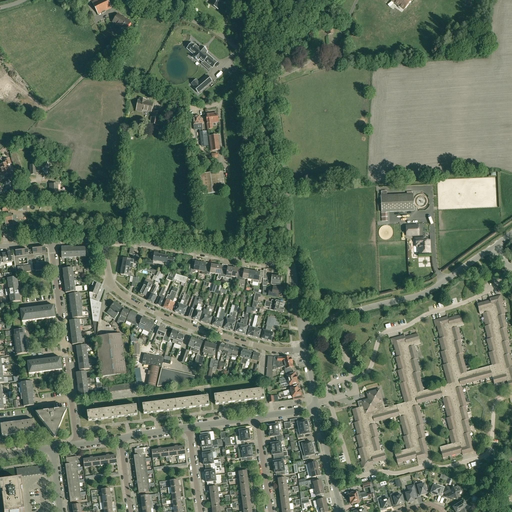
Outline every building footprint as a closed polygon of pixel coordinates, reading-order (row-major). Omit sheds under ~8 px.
[(98,14),(112,8),(107,0),(96,0),(92,2),(98,14)] [(218,9),(222,0),(212,0),(209,4),(218,9)] [(389,0),(394,3),(403,10),(410,1),(410,0),(389,0)] [(126,29),(131,22),(118,14),(114,21),(122,26),(120,28),(120,30),(124,32),(125,32),(126,29)] [(204,61),(212,67),(212,68),(217,63),(211,58),(210,59),(208,57),(209,56),(206,53),(207,52),(201,46),(199,49),(195,46),(195,47),(191,44),(187,48),(195,55),(193,57),(195,58),(194,59),(196,60),(196,59),(198,61),(199,59),(203,62),(204,61)] [(199,83),(194,87),(193,87),(198,93),(212,81),(207,76),(199,83)] [(11,82),(1,95),(8,100),(18,88),(11,82)] [(139,101),(138,101),(136,111),(142,112),(142,110),(151,112),(153,104),(146,102),(146,100),(140,99),(139,101)] [(153,118),(151,118),(150,124),(158,125),(160,113),(154,111),(153,118)] [(207,129),(212,128),(212,122),(218,121),(217,114),(205,115),(207,129)] [(199,116),(193,117),(194,125),(194,131),(200,130),(200,132),(203,132),(202,123),(203,123),(202,119),(200,119),(199,116)] [(203,132),(200,132),(201,147),(209,146),(207,132),(203,132)] [(216,135),(209,136),(211,151),(218,150),(216,135)] [(0,167),(2,172),(0,173),(0,177),(1,179),(5,178),(4,175),(10,173),(10,171),(11,171),(12,171),(13,171),(9,159),(4,160),(5,164),(0,165),(0,167)] [(42,165),(41,164),(40,165),(40,170),(42,170),(48,177),(55,169),(48,163),(46,165),(45,165),(44,165),(43,165),(42,165)] [(222,171),(198,174),(200,195),(225,192),(222,171)] [(50,192),(50,195),(60,194),(60,191),(58,191),(58,185),(50,185),(51,191),(50,192)] [(413,194),(387,195),(387,191),(381,191),(381,196),(381,212),(414,211),(413,194)] [(12,222),(11,217),(10,215),(2,217),(5,227),(13,225),(17,224),(17,221),(12,222)] [(418,225),(406,226),(406,236),(418,235),(418,225)] [(425,238),(422,238),(415,238),(416,246),(419,246),(419,253),(425,253),(426,253),(428,253),(430,253),(430,251),(430,248),(429,241),(425,241),(425,238)] [(44,256),(44,259),(49,258),(48,249),(46,248),(45,248),(45,247),(39,248),(40,256),(44,256)] [(33,250),(30,250),(32,260),(36,260),(36,257),(40,256),(39,248),(32,249),(33,250)] [(22,250),(23,259),(27,258),(27,261),(32,260),(30,250),(28,250),(28,249),(22,250)] [(14,263),(19,262),(19,259),(23,259),(22,250),(15,251),(16,252),(14,252),(13,254),(14,263)] [(7,253),(7,254),(5,255),(6,265),(7,265),(7,264),(12,263),(12,262),(13,262),(13,256),(11,256),(11,253),(11,252),(7,253)] [(168,256),(161,255),(159,262),(167,263),(167,261),(172,262),(171,265),(174,265),(175,258),(172,258),(172,259),(167,258),(168,256)] [(49,258),(44,259),(45,262),(41,262),(42,271),(48,270),(48,269),(49,269),(50,267),(49,258)] [(121,266),(122,266),(122,267),(129,268),(132,269),(133,263),(134,260),(123,258),(123,262),(122,262),(121,266)] [(32,260),(27,261),(28,264),(24,265),(25,273),(31,272),(31,271),(33,271),(32,260)] [(36,260),(32,260),(33,271),(35,271),(35,272),(42,271),(41,262),(37,263),(36,260)] [(19,262),(14,263),(16,272),(17,273),(18,273),(18,274),(25,273),(24,265),(20,265),(19,262)] [(195,271),(199,271),(200,263),(195,262),(194,266),(191,266),(189,272),(192,273),(195,272),(195,271)] [(200,263),(199,271),(202,272),(202,274),(207,275),(208,268),(205,268),(206,264),(200,263)] [(209,273),(215,274),(217,265),(211,264),(210,269),(208,268),(207,275),(209,275),(209,273)] [(221,277),(223,277),(224,271),(221,270),(222,266),(217,265),(215,274),(218,274),(218,277),(217,278),(219,280),(221,279),(221,277)] [(129,268),(122,267),(121,267),(120,271),(121,271),(120,275),(130,277),(131,277),(131,275),(131,274),(128,273),(129,268)] [(231,278),(232,276),(233,268),(227,267),(227,271),(224,271),(223,277),(226,278),(231,278)] [(62,269),(63,275),(69,274),(69,276),(74,275),(73,268),(62,269)] [(233,268),(232,276),(237,277),(236,280),(239,280),(240,274),(238,273),(239,269),(233,268)] [(161,271),(158,271),(152,270),(151,272),(151,273),(154,275),(152,279),(156,281),(161,271)] [(245,278),(248,279),(249,270),(244,270),(243,274),(240,274),(239,280),(243,280),(244,280),(245,278)] [(164,272),(161,271),(156,281),(159,283),(164,272)] [(255,271),(253,280),(253,282),(258,283),(261,283),(262,277),(259,277),(260,272),(255,271)] [(264,271),(263,277),(263,286),(267,286),(267,283),(271,283),(271,285),(280,286),(281,282),(281,277),(272,276),(272,280),(268,280),(268,276),(266,275),(267,271),(264,271)] [(175,278),(174,279),(185,284),(187,278),(181,276),(177,275),(176,275),(175,278)] [(96,295),(100,286),(100,285),(99,285),(99,284),(97,283),(96,284),(95,283),(94,283),(93,282),(91,287),(89,294),(93,322),(98,322),(102,304),(99,303),(94,301),(91,300),(92,293),(93,294),(96,295)] [(145,296),(148,292),(152,286),(149,284),(146,283),(144,285),(143,287),(140,293),(145,296)] [(150,293),(147,300),(153,303),(157,297),(153,295),(156,287),(154,286),(151,293),(150,293)] [(163,287),(158,299),(156,305),(160,306),(164,296),(162,295),(165,288),(163,287)] [(283,289),(273,287),(273,290),(269,290),(268,296),(279,298),(279,295),(281,295),(283,289)] [(162,307),(163,308),(167,309),(174,293),(172,292),(170,296),(168,295),(165,302),(162,307)] [(167,309),(171,311),(172,311),(174,306),(175,304),(173,303),(176,294),(174,293),(167,309)] [(178,313),(179,313),(186,295),(184,294),(180,305),(178,304),(177,305),(175,312),(175,313),(177,313),(178,313)] [(189,296),(186,295),(179,313),(181,314),(181,315),(183,316),(183,315),(184,315),(186,311),(187,307),(185,307),(189,296)] [(418,358),(416,352),(414,346),(420,344),(417,334),(404,337),(404,335),(390,339),(392,345),(393,345),(397,357),(395,358),(399,370),(397,371),(401,383),(399,384),(404,403),(385,408),(379,389),(366,393),(368,399),(362,401),(363,404),(360,405),(361,407),(352,410),(356,422),(354,423),(358,436),(356,436),(360,449),(358,449),(362,462),(360,462),(362,468),(374,465),(373,463),(386,460),(384,451),(381,452),(381,450),(377,437),(379,437),(375,423),(399,416),(405,436),(403,437),(407,450),(395,453),(398,464),(416,458),(417,460),(430,457),(429,450),(427,451),(424,438),(425,438),(422,425),(424,425),(418,404),(442,397),(448,418),(446,418),(450,431),(448,432),(452,444),(440,448),(443,458),(462,453),(462,455),(476,451),(474,445),(473,445),(469,433),(471,433),(467,420),(469,420),(465,407),(467,406),(461,385),(492,377),(494,384),(507,381),(509,388),(511,387),(511,362),(510,354),(511,354),(508,341),(509,341),(506,328),(507,328),(504,315),(505,315),(502,302),(503,302),(501,295),(489,299),(490,300),(483,302),(483,301),(480,301),(481,303),(477,304),(480,315),(483,314),(486,326),(485,327),(488,339),(487,340),(490,353),(488,353),(492,366),(467,372),(462,354),(463,353),(460,341),(461,340),(458,327),(463,326),(460,315),(448,319),(447,317),(434,321),(435,327),(437,326),(440,339),(438,339),(442,352),(440,352),(444,365),(442,365),(448,384),(423,391),(420,378),(418,372),(420,372),(416,359),(418,358)] [(186,317),(191,319),(193,314),(195,306),(196,306),(198,302),(194,301),(192,309),(189,308),(187,312),(186,317)] [(118,313),(119,312),(122,308),(116,303),(115,302),(112,306),(110,308),(113,310),(109,316),(114,319),(116,317),(119,314),(118,313)] [(201,312),(201,311),(201,312),(202,308),(200,308),(201,305),(198,304),(195,314),(193,319),(195,319),(195,320),(198,321),(198,320),(201,312)] [(265,304),(265,307),(270,308),(270,310),(273,311),(283,313),(283,312),(284,312),(284,310),(283,310),(284,309),(283,309),(283,308),(265,304)] [(53,306),(37,308),(39,320),(55,318),(53,306)] [(202,317),(200,322),(205,323),(209,311),(209,309),(210,307),(208,306),(207,306),(206,310),(204,310),(203,315),(202,317)] [(227,315),(226,319),(223,328),(224,328),(224,329),(226,329),(227,329),(228,329),(233,312),(234,311),(235,307),(232,306),(229,315),(227,315)] [(39,320),(37,308),(21,310),(22,322),(39,320)] [(121,313),(118,320),(124,323),(129,312),(125,310),(126,309),(124,308),(124,309),(121,313)] [(212,325),(217,327),(221,310),(222,308),(220,308),(216,319),(214,318),(212,325)] [(126,321),(131,324),(136,326),(136,324),(138,320),(135,318),(137,315),(130,312),(126,321)] [(244,320),(240,333),(242,334),(245,335),(246,330),(247,327),(245,326),(249,313),(246,312),(246,313),(245,315),(244,318),(244,320)] [(248,331),(247,335),(251,336),(253,337),(255,329),(256,325),(258,317),(255,316),(252,328),(249,327),(248,331)] [(264,339),(264,340),(266,340),(269,327),(271,318),(269,317),(268,317),(266,325),(267,325),(266,331),(263,330),(262,334),(261,339),(262,339),(263,340),(264,339)] [(139,326),(138,328),(143,330),(145,327),(148,321),(146,320),(142,318),(139,324),(140,325),(139,326)] [(268,340),(268,341),(270,341),(271,341),(272,336),(273,333),(271,332),(272,326),(274,327),(276,322),(276,319),(275,319),(271,318),(269,327),(266,340),(267,340),(268,340)] [(79,319),(69,321),(70,327),(75,326),(76,327),(80,327),(84,326),(83,324),(82,324),(82,322),(81,319),(79,319)] [(235,332),(240,333),(244,320),(241,319),(240,325),(237,324),(236,327),(235,332)] [(145,327),(143,330),(149,333),(150,331),(150,330),(151,330),(154,324),(151,322),(149,321),(148,321),(145,327)] [(167,343),(168,341),(170,333),(166,332),(167,331),(159,328),(157,332),(156,335),(164,338),(163,341),(167,343)] [(172,343),(174,344),(179,333),(172,331),(170,338),(173,340),(172,343)] [(179,333),(174,344),(181,346),(185,336),(179,333)] [(101,377),(105,377),(126,374),(121,334),(96,337),(101,377)] [(190,351),(193,352),(197,340),(191,338),(188,346),(191,348),(190,351)] [(202,342),(197,340),(193,352),(195,353),(198,354),(199,351),(200,350),(202,342)] [(203,353),(208,354),(211,344),(205,343),(203,351),(203,353)] [(208,354),(214,356),(216,346),(211,344),(208,354)] [(247,351),(243,364),(246,365),(246,362),(249,363),(252,352),(247,351)] [(150,367),(161,369),(164,358),(144,354),(142,364),(150,366),(150,367)] [(60,358),(44,360),(45,372),(62,370),(60,358)] [(291,358),(290,358),(282,358),(274,358),(273,361),(273,364),(273,366),(287,363),(287,364),(292,362),(291,359),(291,358)] [(45,372),(44,360),(27,362),(29,375),(45,372)] [(273,369),(273,371),(275,371),(275,369),(284,366),(286,373),(292,372),(290,368),(293,367),(292,362),(287,364),(287,363),(273,366),(273,369)] [(146,385),(157,387),(161,369),(150,367),(146,385)] [(180,373),(161,369),(157,387),(157,388),(178,385),(180,373)] [(191,383),(193,383),(195,376),(180,373),(178,385),(179,385),(191,383)] [(280,383),(296,378),(295,373),(287,375),(287,378),(279,380),(280,383)] [(296,378),(280,383),(281,386),(284,385),(284,387),(289,385),(298,383),(296,378)] [(283,392),(283,394),(287,394),(300,390),(298,385),(290,388),(291,390),(287,391),(283,392)] [(247,391),(248,401),(264,399),(263,389),(247,391)] [(231,403),(238,402),(248,401),(247,391),(230,393),(231,403)] [(215,405),(231,403),(230,393),(214,395),(215,405)] [(191,398),(192,408),(209,406),(208,396),(191,398)] [(176,410),(192,408),(191,398),(175,401),(176,410)] [(176,410),(175,401),(158,403),(160,412),(176,410)] [(143,414),(160,412),(158,403),(142,405),(143,414)] [(121,417),(137,415),(136,406),(120,408),(121,417)] [(105,420),(121,417),(120,408),(103,410),(105,420)] [(66,409),(53,411),(36,413),(36,414),(54,438),(55,437),(67,410),(66,409)] [(88,422),(105,420),(103,410),(87,412),(88,422)] [(17,422),(18,435),(35,433),(33,420),(17,422)] [(298,429),(309,427),(309,425),(308,422),(307,422),(307,420),(297,423),(298,429)] [(2,437),(18,435),(17,422),(0,424),(2,437)] [(299,433),(297,433),(298,439),(304,438),(303,435),(309,433),(309,432),(310,432),(309,428),(309,427),(298,429),(299,433)] [(279,436),(279,430),(269,432),(270,437),(276,436),(277,440),(280,439),(282,439),(283,439),(282,435),(279,436)] [(240,436),(236,437),(237,445),(238,445),(241,445),(244,444),(244,441),(250,440),(249,435),(240,436)] [(271,444),(271,450),(281,448),(280,442),(282,442),(282,441),(282,439),(280,439),(277,440),(277,443),(271,444)] [(301,451),(303,451),(314,448),(313,446),(312,443),(311,443),(311,442),(305,443),(304,440),(298,442),(301,451)] [(208,447),(208,450),(215,449),(218,449),(218,445),(211,446),(210,441),(201,442),(201,443),(199,443),(200,447),(201,447),(201,448),(208,447)] [(239,447),(237,448),(238,453),(252,451),(251,446),(244,447),(244,444),(241,445),(238,445),(239,447)] [(145,455),(150,454),(149,447),(134,449),(135,456),(145,454),(145,455)] [(184,447),(176,448),(168,449),(169,457),(185,455),(184,447)] [(281,448),(271,450),(272,455),(273,455),(279,454),(279,457),(282,457),(285,457),(288,456),(287,452),(284,453),(282,451),(281,448)] [(314,450),(314,448),(303,451),(301,451),(302,457),(302,458),(303,461),(309,459),(308,456),(314,455),(314,453),(314,450)] [(169,457),(168,449),(151,451),(152,459),(169,457)] [(208,450),(209,453),(202,454),(203,460),(213,458),(216,458),(217,457),(216,453),(215,452),(215,449),(208,450)] [(252,451),(238,453),(239,459),(241,458),(241,461),(243,461),(245,461),(246,461),(246,458),(252,457),(252,451)] [(132,460),(132,462),(146,461),(146,462),(148,462),(148,459),(145,459),(145,455),(145,454),(135,456),(133,456),(134,459),(131,460),(132,460)] [(65,458),(66,465),(76,463),(76,464),(81,463),(80,456),(65,458)] [(115,456),(99,458),(100,466),(116,464),(115,456)] [(274,462),(273,462),(274,467),(284,466),(283,461),(286,461),(285,457),(282,457),(279,457),(280,461),(274,462)] [(84,468),(100,466),(99,458),(82,460),(84,468)] [(210,464),(211,467),(221,466),(220,460),(213,461),(213,458),(203,460),(204,465),(210,464)] [(308,465),(306,465),(307,472),(310,471),(318,469),(318,468),(317,466),(319,466),(318,462),(316,463),(308,465)] [(63,469),(64,472),(77,470),(77,468),(76,464),(76,463),(66,465),(65,465),(65,468),(63,469)] [(47,473),(46,468),(46,465),(16,469),(17,477),(21,477),(20,471),(23,470),(26,470),(28,470),(31,469),(34,469),(37,468),(40,468),(43,468),(44,474),(47,473)] [(211,467),(211,470),(205,471),(206,477),(215,476),(215,473),(222,472),(221,466),(211,467)] [(282,476),(285,475),(284,466),(274,467),(275,473),(281,472),(282,476)] [(146,467),(135,468),(135,472),(133,472),(134,472),(134,475),(147,473),(147,475),(150,474),(149,471),(147,472),(146,467)] [(318,469),(310,471),(312,478),(321,476),(320,472),(319,472),(318,469)] [(65,481),(66,484),(79,482),(79,481),(78,476),(66,478),(67,481),(64,481),(65,481)] [(216,484),(215,476),(206,477),(206,483),(213,482),(213,485),(216,484)] [(318,479),(307,481),(308,485),(313,484),(314,489),(322,487),(321,481),(318,482),(318,479)] [(24,511),(22,492),(23,492),(21,482),(0,484),(0,488),(1,494),(2,494),(3,511),(24,511)] [(414,483),(415,491),(418,490),(420,496),(427,494),(426,491),(427,490),(426,487),(425,487),(424,484),(420,485),(419,482),(414,483)] [(414,501),(414,499),(417,498),(416,494),(414,485),(407,487),(409,493),(405,493),(408,503),(410,502),(411,503),(413,502),(414,501)] [(438,494),(442,495),(444,487),(438,485),(437,485),(436,486),(433,485),(433,486),(432,486),(431,490),(432,490),(431,493),(431,494),(435,496),(435,495),(438,496),(438,494)] [(324,494),(322,487),(314,489),(310,490),(310,493),(315,492),(316,496),(324,494)] [(446,487),(443,493),(446,494),(445,497),(452,500),(452,498),(457,500),(460,491),(452,488),(452,489),(446,487)] [(67,494),(67,496),(80,495),(80,493),(80,488),(68,490),(69,493),(66,494),(67,494)] [(349,495),(348,496),(349,499),(363,495),(365,495),(365,492),(363,493),(360,493),(359,491),(357,492),(348,494),(349,495)] [(363,495),(349,499),(350,503),(351,503),(351,504),(359,502),(358,499),(362,498),(368,497),(368,498),(371,497),(371,499),(376,497),(375,492),(373,493),(371,493),(365,495),(363,495)] [(396,506),(400,505),(404,504),(402,495),(396,497),(394,493),(392,494),(390,495),(392,503),(395,502),(396,506)] [(148,495),(140,496),(141,503),(149,502),(153,501),(152,497),(155,497),(155,494),(152,495),(148,495)] [(81,501),(81,496),(80,495),(67,496),(68,499),(67,499),(67,500),(69,499),(70,503),(81,501)] [(376,498),(379,507),(382,506),(382,509),(391,507),(388,499),(383,500),(380,496),(379,498),(379,497),(377,498),(376,498)] [(319,507),(327,506),(325,499),(322,500),(317,501),(313,502),(314,508),(316,508),(319,507)] [(463,501),(453,507),(455,511),(464,511),(465,511),(464,508),(467,506),(463,501)] [(103,503),(99,504),(100,510),(104,510),(111,509),(111,502),(103,503)]
